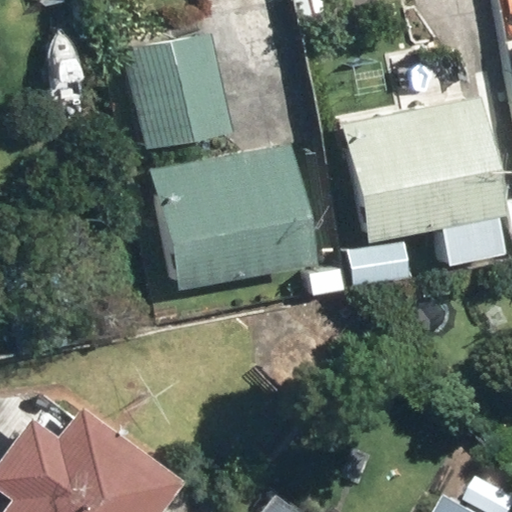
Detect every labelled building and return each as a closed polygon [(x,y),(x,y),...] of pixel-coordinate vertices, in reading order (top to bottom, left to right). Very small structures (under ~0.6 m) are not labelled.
[(217,23),(116,43),(137,148),(238,128),(217,23)] [(473,87),(336,116),(362,239),(499,210),(473,87)] [(274,151),(136,172),(154,289),(292,268),(274,151)] [(0,511),(147,511),(166,487),(62,408),(43,433),(12,410),(0,426),(0,488),(2,490),(0,491),(0,511)] [(293,511),(275,498),(264,511),(293,511)]
